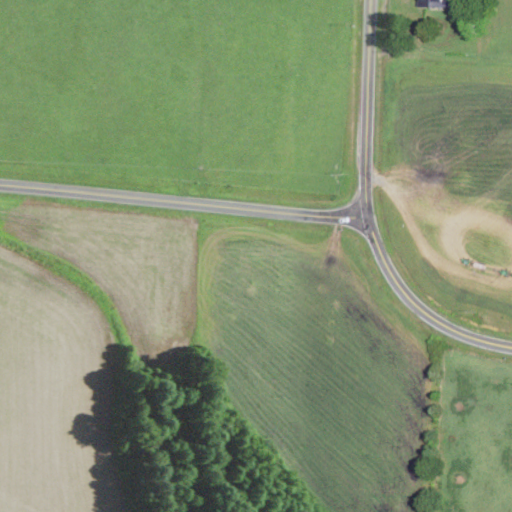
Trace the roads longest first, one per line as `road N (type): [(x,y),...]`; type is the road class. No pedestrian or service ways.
road 1 (residential): [(0,183),(365,223)]
road 2 (residential): [(365,223),(374,0)]
road 3 (residential): [(511,347),(451,336),(408,313),(377,278),(365,252),(365,223)]
